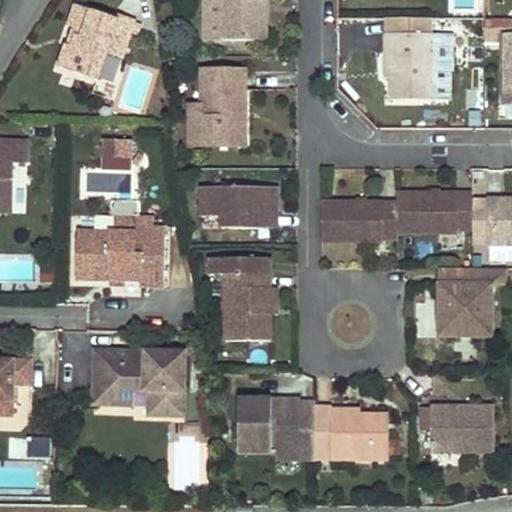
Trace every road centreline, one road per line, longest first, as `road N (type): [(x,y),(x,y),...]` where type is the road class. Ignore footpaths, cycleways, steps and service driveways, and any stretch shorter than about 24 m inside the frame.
road 1 (residential): [(322,289),(357,290),(401,315),(386,363),(320,365)]
road 2 (residential): [(511,152),(321,151)]
road 3 (residential): [(321,151),(316,0)]
road 4 (residential): [(322,289),(321,151)]
